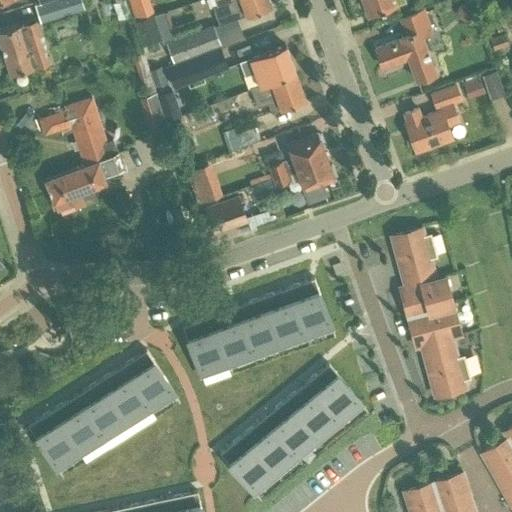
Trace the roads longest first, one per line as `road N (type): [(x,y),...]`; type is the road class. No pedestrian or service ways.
road 1 (residential): [(41,284),(157,272),(386,201)]
road 2 (residential): [(446,420),(420,431),(350,248)]
road 3 (residential): [(386,201),(314,0)]
road 4 (residential): [(0,155),(41,284)]
road 5 (residential): [(386,201),(511,156)]
